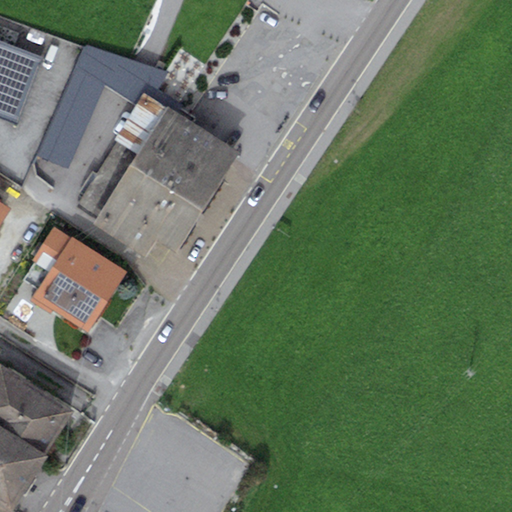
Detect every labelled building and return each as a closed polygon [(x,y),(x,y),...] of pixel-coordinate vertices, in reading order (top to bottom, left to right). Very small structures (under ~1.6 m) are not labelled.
[(0,113),(17,120),(40,57),(0,42),(0,113)] [(140,155),(168,111),(145,97),(117,141),(140,155)] [(140,155),(95,225),(145,256),(156,238),(175,250),(236,154),(168,111),(140,155)] [(0,229),(10,212),(0,205),(0,229)] [(119,274),(49,229),(28,261),(45,272),(27,299),(81,333),(119,274)] [(0,511),(62,414),(0,374),(0,511)]
